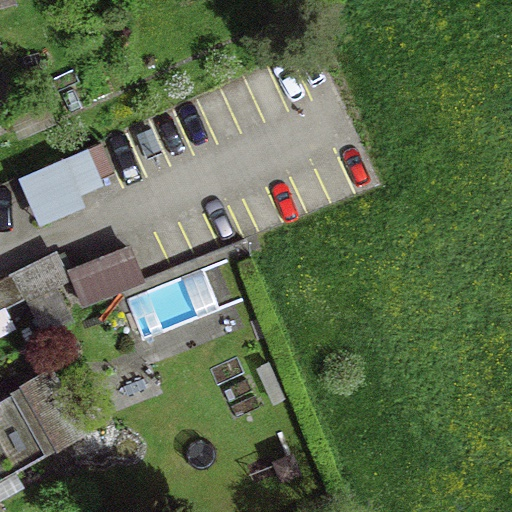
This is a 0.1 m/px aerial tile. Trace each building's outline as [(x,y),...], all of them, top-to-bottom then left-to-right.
[(356,132),(302,154),(307,167),(361,145),(356,132)] [(91,164),(27,193),(40,223),(104,195),(91,164)] [(61,280),(49,258),(13,276),(25,298),(61,280)] [(0,278),(0,311),(20,301),(7,275),(0,278)] [(43,375),(6,396),(0,398),(0,477),(76,434),(43,375)]
